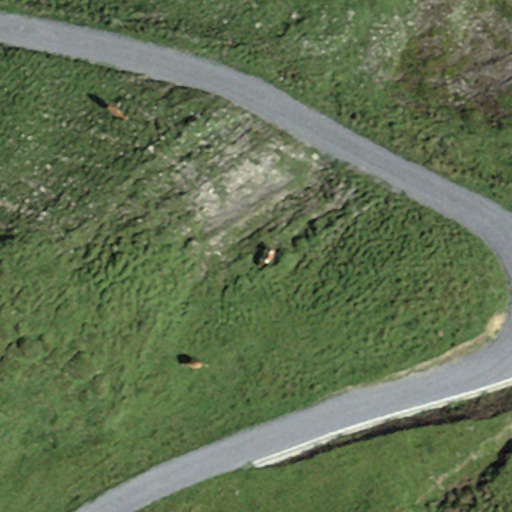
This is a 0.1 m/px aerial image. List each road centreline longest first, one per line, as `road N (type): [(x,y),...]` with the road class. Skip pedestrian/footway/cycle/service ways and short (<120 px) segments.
road 1 (track): [(511,243),(482,216),(250,91),(156,54),(0,24)]
road 2 (track): [(102,511),(199,465),(488,370),(511,352)]
